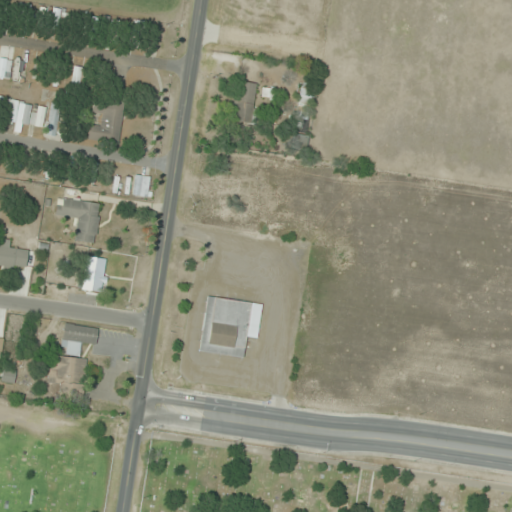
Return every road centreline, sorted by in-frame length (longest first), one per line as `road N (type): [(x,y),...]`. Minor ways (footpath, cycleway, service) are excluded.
road 1 (tertiary): [(120,511),(198,0)]
road 2 (tertiary): [(137,403),(511,455)]
road 3 (residential): [(188,69),(0,38)]
road 4 (residential): [(173,167),(0,136)]
road 5 (residential): [(0,301),(149,322)]
